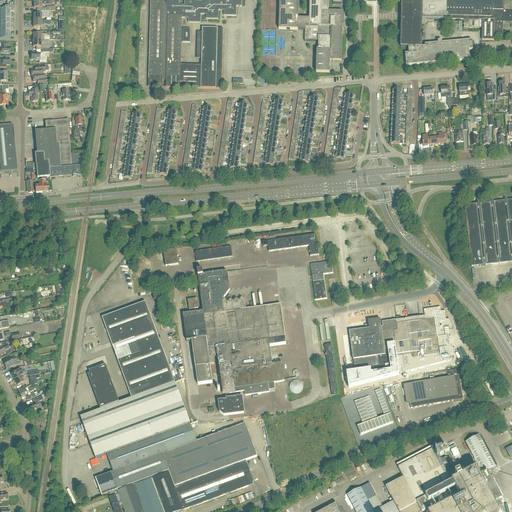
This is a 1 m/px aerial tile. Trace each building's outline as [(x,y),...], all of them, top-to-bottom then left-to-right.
[(165,0),(150,0),(148,88),(222,90),(223,29),(218,29),(203,29),(202,32),(197,32),(196,59),(202,59),(202,66),(181,66),(181,43),(190,44),(191,30),(182,30),(182,18),(188,19),(189,19),(189,23),(201,23),(201,15),(201,14),(206,15),(206,19),(218,19),(218,11),(219,11),(224,11),(224,16),(236,16),(236,7),(237,7),(242,7),(241,0),(202,0),(202,2),(202,3),(197,2),(196,0),(184,0),(184,6),(184,7),(180,6),(179,6),(179,0),(167,0),(167,5),(165,5),(165,0)] [(265,6),(265,0),(262,0),(261,23),(264,23),(264,19),(271,19),(271,18),(275,18),(275,17),(270,16),(270,11),(272,12),(272,9),(269,9),(269,6),(265,6)] [(316,74),(330,74),(330,61),(341,62),(342,60),(342,28),(343,20),(343,13),(328,12),(328,9),(329,9),(329,0),(309,0),(309,19),(298,19),(298,0),(279,0),(278,30),(298,31),(298,30),(305,31),(304,42),(318,42),(318,50),(317,50),(317,57),(316,61),(316,73),(316,74)] [(422,40),(422,37),(422,23),(425,24),(425,22),(428,23),(433,22),(434,20),(446,20),(446,21),(446,20),(464,20),(464,29),(479,29),(479,28),(482,28),(482,41),(494,41),(494,37),(502,37),(503,23),(511,23),(511,0),(437,0),(438,2),(423,2),(423,1),(402,0),(401,13),(401,19),(400,48),(408,48),(409,54),(405,54),(406,66),(440,63),(443,62),(443,63),(470,61),(469,51),(473,50),(472,41),(442,44),(442,41),(438,42),(438,44),(425,45),(425,47),(422,48),(422,40)] [(53,2),(45,2),(42,2),(34,2),(34,9),(40,9),(40,12),(51,12),(54,12),(54,7),(51,7),(51,8),(46,8),(46,9),(42,9),(42,8),(42,6),(53,6),(53,2)] [(40,15),(33,15),(33,21),(41,21),(41,18),(46,18),(50,18),(50,17),(51,17),(51,12),(40,12),(40,15)] [(37,51),(41,51),(50,50),(50,41),(33,41),(33,47),(37,48),(37,51)] [(0,56),(0,57),(0,53),(1,53),(1,54),(5,54),(10,54),(10,49),(6,49),(6,46),(5,45),(2,45),(1,46),(1,49),(0,48),(0,56)] [(40,54),(31,54),(31,57),(31,58),(31,59),(31,60),(31,61),(40,61),(40,63),(46,63),(46,58),(44,58),(44,54),(40,54)] [(10,66),(10,60),(2,60),(2,61),(0,60),(0,68),(6,68),(6,66),(10,66)] [(43,76),(43,72),(45,72),(48,71),(48,67),(35,68),(35,71),(31,71),(31,77),(33,77),(43,76)] [(78,76),(79,77),(79,73),(72,72),(72,76),(71,81),(78,82),(78,76)] [(33,77),(33,83),(37,82),(37,86),(47,85),(47,79),(44,80),(44,76),(43,76),(33,77)] [(505,89),(504,83),(499,83),(499,88),(498,89),(498,92),(500,92),(500,96),(503,95),(503,97),(508,98),(509,89),(506,89),(505,89)] [(492,101),(495,101),(496,93),(493,93),(493,89),(492,89),(492,84),(487,84),(487,90),(486,90),(487,96),(492,96),(492,101)] [(48,87),(48,89),(48,94),(46,94),(46,102),(47,102),(48,103),(49,103),(50,102),(53,102),(52,94),(56,94),(55,86),(48,87)] [(459,87),(459,93),(460,97),(469,96),(469,92),(468,92),(467,86),(459,87)] [(39,95),(39,87),(32,88),(32,91),(29,92),(28,92),(29,97),(31,97),(31,103),(37,102),(37,95),(39,95)] [(68,91),(67,87),(62,88),(63,91),(62,91),(62,95),(61,95),(61,97),(62,97),(63,101),(69,101),(69,91),(68,91)] [(449,88),(441,89),(442,101),(443,102),(446,102),(446,101),(446,98),(451,98),(450,93),(449,93),(449,88)] [(432,102),(434,102),(433,96),(432,90),(430,90),(430,89),(423,89),(424,96),(431,96),(431,100),(432,100),(432,102)] [(76,118),(75,119),(76,126),(74,127),(74,132),(74,139),(80,139),(79,133),(83,133),(82,130),(81,130),(81,126),(82,126),(83,125),(83,123),(82,122),(81,119),(80,118),(76,118)] [(43,153),(43,154),(44,163),(48,162),(50,177),(72,175),(73,177),(80,178),(81,171),(80,171),(80,167),(81,167),(80,156),(71,156),(68,120),(45,122),(45,131),(35,132),(37,154),(43,153)] [(13,125),(0,126),(0,172),(5,172),(12,172),(13,171),(17,171),(13,125)] [(484,146),(491,145),(489,129),(486,129),(487,134),(483,134),(483,138),(483,142),(484,146)] [(456,143),(464,143),(463,135),(463,131),(455,132),(455,135),(456,143)] [(48,162),(44,163),(43,154),(35,154),(36,166),(37,179),(38,179),(39,181),(39,182),(37,182),(37,185),(36,185),(37,186),(35,187),(35,193),(46,192),(46,187),(49,187),(49,181),(46,181),(46,178),(50,177),(48,162)] [(34,176),(34,181),(39,181),(38,179),(37,179),(36,166),(26,167),(26,170),(25,171),(25,173),(33,173),(34,176)] [(33,193),(33,192),(34,192),(33,181),(26,182),(27,193),(28,193),(28,194),(33,193)] [(511,200),(464,206),(471,268),(511,263),(511,200)] [(316,240),(316,235),(278,241),(277,239),(274,240),(274,241),(263,243),(263,247),(268,247),(269,253),(309,247),(310,257),(319,256),(317,248),(319,247),(318,239),(316,240)] [(196,263),(232,258),(231,247),(195,252),(196,263)] [(163,252),(165,267),(178,265),(176,250),(163,252)] [(315,301),(327,299),(323,275),(333,274),(331,262),(311,265),(315,301)] [(203,275),(202,269),(197,270),(203,312),(183,314),(183,319),(187,342),(192,341),(198,385),(213,383),(210,365),(215,364),(214,357),(217,357),(223,395),(235,393),(245,392),(245,396),(269,393),(269,391),(275,391),(274,384),(285,382),(282,364),(272,365),(269,347),(286,345),(280,305),(246,310),(245,300),(239,301),(236,299),(234,302),(233,302),(230,300),(228,303),(227,303),(222,299),(229,290),(227,272),(203,275)] [(189,311),(199,309),(197,299),(187,301),(189,311)] [(129,325),(151,317),(146,303),(124,311),(129,325)] [(390,330),(392,345),(395,345),(399,375),(452,361),(447,329),(452,328),(452,326),(449,320),(446,320),(445,312),(441,312),(440,308),(424,310),(425,320),(394,325),(395,329),(390,330)] [(108,333),(129,325),(124,311),(102,319),(108,333)] [(134,339),(156,331),(151,317),(129,325),(134,339)] [(395,329),(394,325),(383,326),(383,328),(381,328),(380,320),(368,322),(369,330),(349,332),(355,372),(370,370),(371,374),(390,371),(388,353),(388,352),(387,346),(392,345),(390,330),(395,329)] [(113,347),(134,339),(129,325),(108,333),(113,347)] [(139,353),(161,345),(156,331),(134,339),(139,353)] [(118,361),(139,353),(134,339),(113,347),(118,361)] [(325,356),(326,356),(332,396),(338,395),(332,354),(331,344),(325,345),(326,355),(325,356)] [(145,367),(166,359),(161,345),(139,353),(145,367)] [(4,350),(2,346),(0,347),(0,356),(6,353),(7,356),(11,354),(8,348),(4,350)] [(123,375),(145,367),(139,353),(118,361),(123,375)] [(4,366),(16,359),(15,357),(11,359),(10,358),(2,362),(4,366)] [(16,359),(4,366),(6,370),(14,365),(15,367),(19,365),(16,359)] [(150,381),(171,373),(166,359),(145,367),(150,381)] [(106,366),(89,372),(90,375),(88,376),(100,409),(119,402),(106,366)] [(128,389),(150,381),(145,367),(123,375),(128,389)] [(25,374),(26,373),(25,371),(22,373),(20,370),(11,375),(14,380),(25,374)] [(411,409),(463,400),(459,376),(457,376),(456,371),(447,372),(447,371),(426,375),(427,382),(407,385),(411,409)] [(153,391),(175,383),(171,373),(150,381),(153,391)] [(26,376),(25,374),(14,380),(17,386),(23,383),(21,379),(23,378),(26,376)] [(289,380),(290,392),(300,392),(299,379),(289,380)] [(132,399),(153,391),(150,381),(128,389),(132,399)] [(246,461),(257,457),(245,424),(197,442),(190,425),(185,412),(184,407),(175,383),(153,391),(132,399),(80,418),(81,420),(82,421),(96,459),(105,456),(108,455),(114,472),(111,473),(96,479),(100,489),(99,490),(100,493),(101,492),(102,496),(108,494),(109,498),(109,499),(114,511),(179,511),(180,511),(182,511),(183,511),(249,487),(254,485),(250,473),(247,464),(246,461)] [(35,398),(39,396),(39,397),(41,396),(42,396),(41,393),(38,394),(38,393),(36,393),(34,394),(33,392),(31,386),(27,388),(25,390),(24,388),(18,391),(21,398),(26,395),(28,401),(35,398)] [(43,400),(41,396),(39,397),(37,398),(32,400),(34,404),(28,407),(30,413),(37,410),(36,407),(40,405),(39,402),(43,400)] [(220,413),(224,416),(243,414),(241,397),(226,399),(226,401),(218,402),(220,413)] [(385,488),(393,503),(397,511),(505,511),(488,478),(491,477),(493,472),(491,469),(495,467),(479,436),(465,443),(482,474),(479,476),(475,470),(460,478),(459,475),(450,479),(434,450),(398,469),(403,478),(385,488)] [(397,511),(393,503),(382,508),(376,496),(367,501),(361,488),(347,495),(355,511),(397,511)]
